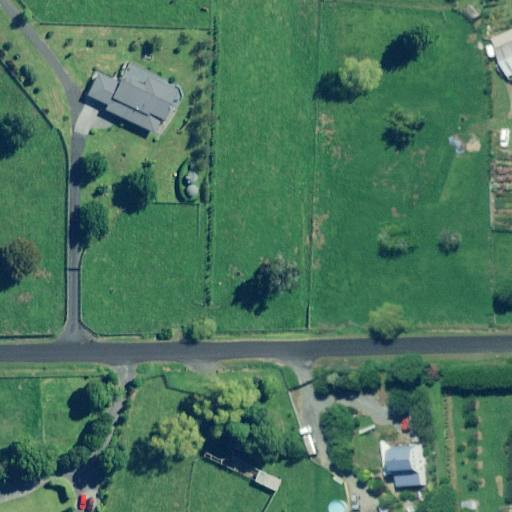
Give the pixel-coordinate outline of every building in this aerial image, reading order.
[(511,34),(499,40),(511,73),(511,34)] [(118,84),(97,74),(87,97),(107,106),(105,111),(153,134),(160,119),(163,120),(176,92),(147,79),(141,91),(119,81),(118,84)] [(198,172),(185,172),(185,197),(197,198),(198,172)] [(411,449),(410,439),(388,440),(390,475),(400,475),(401,475),(402,488),(425,486),(425,473),(423,448),(411,449)] [(261,467),(253,480),(276,494),(284,480),(261,467)]
